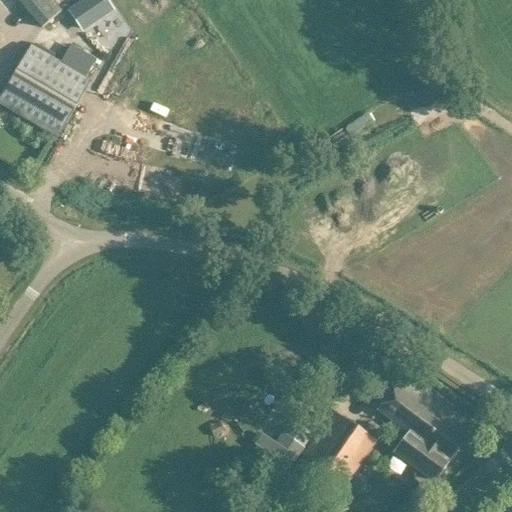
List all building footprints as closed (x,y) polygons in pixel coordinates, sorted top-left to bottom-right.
[(104,0),(88,0),(70,13),(81,29),(111,9),(104,0)] [(178,19),(164,25),(171,40),(185,35),(178,19)] [(0,104),(58,138),(68,120),(90,82),(52,60),(55,55),(36,43),(30,47),(0,98),(0,104)] [(198,53),(147,91),(163,112),(214,74),(198,53)] [(411,111),(426,101),(417,86),(402,95),(411,111)] [(100,160),(91,190),(123,199),(132,169),(100,160)] [(295,387),(317,401),(328,384),(305,370),(295,387)] [(476,425),(406,373),(377,410),(409,434),(395,452),(434,481),(476,425)] [(195,415),(212,420),(215,407),(198,402),(195,415)] [(301,407),(282,435),(302,449),(321,420),(301,407)] [(295,467),(336,496),(374,441),(333,412),(295,467)] [(248,434),(243,444),(261,453),(266,443),(248,434)]
